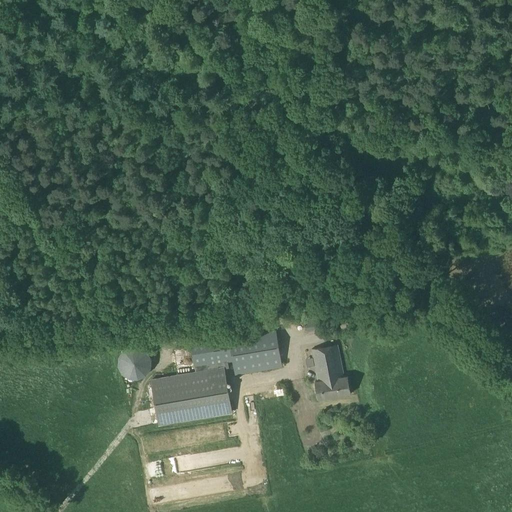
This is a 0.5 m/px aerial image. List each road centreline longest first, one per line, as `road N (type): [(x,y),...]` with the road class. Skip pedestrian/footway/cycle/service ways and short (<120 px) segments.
road 1 (unclassified): [(511,372),(146,0)]
road 2 (track): [(511,160),(243,99),(0,109)]
road 3 (track): [(436,295),(0,342)]
road 4 (track): [(0,225),(242,221)]
road 5 (track): [(325,0),(341,121)]
